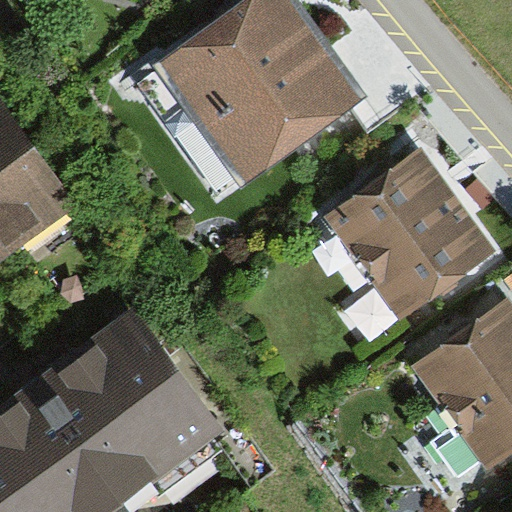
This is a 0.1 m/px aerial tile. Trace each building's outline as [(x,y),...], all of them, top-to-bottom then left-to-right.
[(358,86),(298,0),(242,0),(162,56),(240,168),(358,86)] [(0,241),(72,193),(0,88),(0,241)] [(494,247),(419,136),(322,201),(396,312),(494,247)] [(511,440),(511,287),(509,283),(410,352),(485,459),(511,440)] [(87,511),(204,429),(125,319),(0,407),(0,511),(87,511)]
